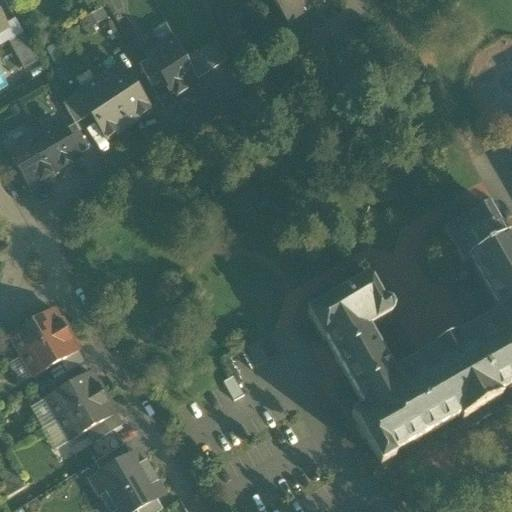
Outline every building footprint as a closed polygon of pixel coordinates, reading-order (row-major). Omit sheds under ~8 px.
[(124,8),(119,0),(102,0),(103,0),(111,16),(124,8)] [(270,0),(287,25),(325,0),(270,0)] [(89,29),(107,19),(101,9),(83,19),(89,29)] [(0,13),(0,32),(2,31),(8,28),(4,21),(0,13)] [(2,31),(8,42),(22,35),(12,16),(4,21),(8,28),(2,31)] [(0,32),(0,47),(9,43),(8,42),(2,31),(0,32)] [(38,62),(22,35),(8,42),(9,43),(24,70),(38,62)] [(162,83),(173,100),(197,84),(173,38),(159,47),(162,51),(149,59),(163,81),(161,82),(162,83)] [(215,41),(206,47),(218,67),(228,61),(215,41)] [(195,52),(209,73),(218,67),(206,47),(205,46),(195,52)] [(209,73),(195,52),(184,59),(198,80),(209,73)] [(139,66),(151,89),(162,83),(161,82),(163,81),(149,59),(139,66)] [(120,67),(97,82),(126,127),(150,112),(120,67)] [(106,141),(126,127),(97,82),(77,95),(90,116),(106,141)] [(74,125),(75,126),(90,116),(77,95),(63,105),(74,125)] [(35,136),(57,174),(71,166),(70,165),(80,159),(78,156),(64,131),(59,123),(35,136)] [(64,131),(78,156),(88,150),(75,126),(74,125),(64,131)] [(57,174),(35,136),(8,152),(30,191),(45,183),(45,181),(57,174)] [(364,440),(380,468),(395,459),(393,455),(459,418),(462,422),(501,400),(499,395),(511,387),(511,249),(488,207),(443,232),(462,267),(470,262),(500,314),(457,339),(454,335),(432,348),(434,352),(397,373),(396,371),(393,373),(369,331),(391,318),(393,311),(390,306),(383,304),(382,305),(368,279),(306,313),(323,343),(325,341),(363,409),(351,416),(357,426),(355,428),(362,441),(364,440)] [(9,336),(21,358),(68,331),(64,324),(62,325),(53,311),(9,336)] [(71,338),(68,331),(21,358),(33,379),(57,365),(78,353),(69,339),(71,338)] [(246,349),(256,367),(267,361),(256,343),(246,349)] [(57,365),(63,376),(79,366),(84,364),(78,353),(57,365)] [(21,386),(33,379),(21,358),(9,365),(21,386)] [(85,377),(79,366),(63,376),(51,383),(57,393),(85,377)] [(45,400),(58,421),(104,394),(100,387),(98,389),(90,374),(85,377),(57,393),(45,400)] [(108,401),(104,394),(58,421),(70,442),(88,432),(114,417),(106,402),(108,401)] [(42,430),(58,421),(45,400),(30,409),(42,430)] [(88,432),(95,443),(121,427),(114,417),(88,432)] [(58,421),(42,430),(40,431),(52,453),(70,442),(58,421)] [(94,464),(100,476),(131,458),(124,445),(94,464)] [(113,507),(115,511),(137,511),(156,501),(163,497),(138,454),(131,458),(100,476),(90,482),(103,504),(113,507)] [(8,484),(14,495),(24,489),(12,469),(2,474),(6,485),(8,484)] [(0,502),(14,495),(8,484),(6,485),(0,489),(0,502)] [(137,511),(161,511),(163,511),(156,501),(137,511)]
